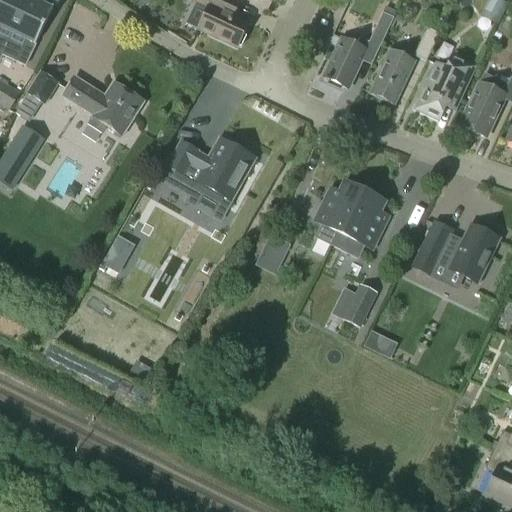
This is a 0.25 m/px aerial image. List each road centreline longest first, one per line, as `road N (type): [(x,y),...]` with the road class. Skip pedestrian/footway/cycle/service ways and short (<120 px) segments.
road 1 (residential): [(511,181),(264,94)]
road 2 (residential): [(264,94),(96,0)]
